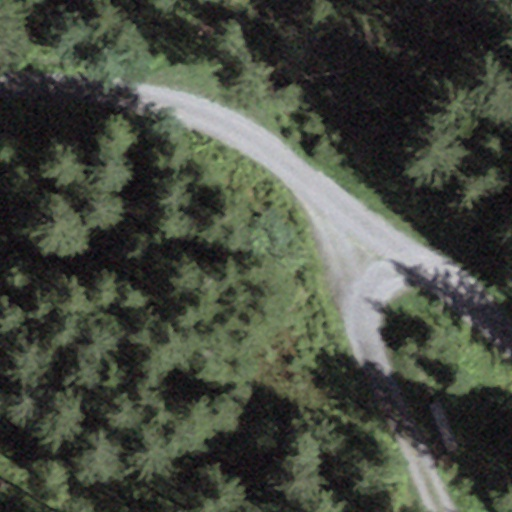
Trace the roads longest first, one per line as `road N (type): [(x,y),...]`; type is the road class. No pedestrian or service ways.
road 1 (track): [(353,269),(271,170),(224,130),(178,110),(116,100),(0,95)]
road 2 (track): [(353,269),(346,319),(354,360),(419,511)]
road 3 (track): [(511,358),(353,269)]
